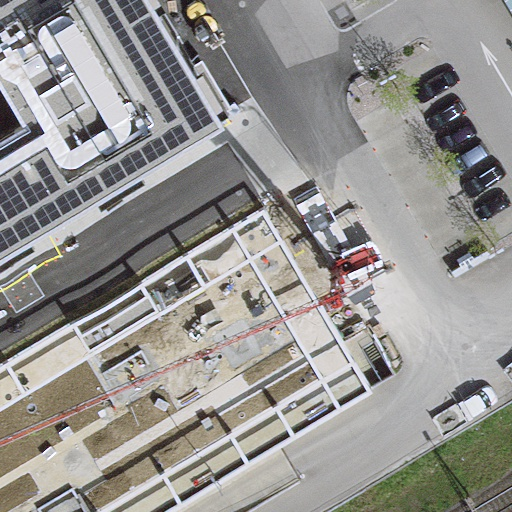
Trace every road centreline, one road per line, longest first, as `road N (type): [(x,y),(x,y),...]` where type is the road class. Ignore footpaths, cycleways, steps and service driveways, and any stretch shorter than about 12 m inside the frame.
road 1 (unknown): [(388,280),(10,504)]
road 2 (residential): [(231,0),(422,336)]
